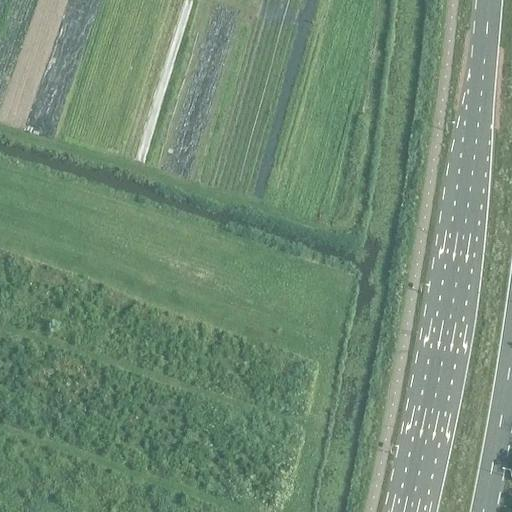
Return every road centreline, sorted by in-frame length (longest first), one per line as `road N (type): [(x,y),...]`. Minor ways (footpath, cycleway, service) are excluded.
road 1 (primary): [(488,0),(460,233),(403,511)]
road 2 (primary): [(485,511),(511,347)]
